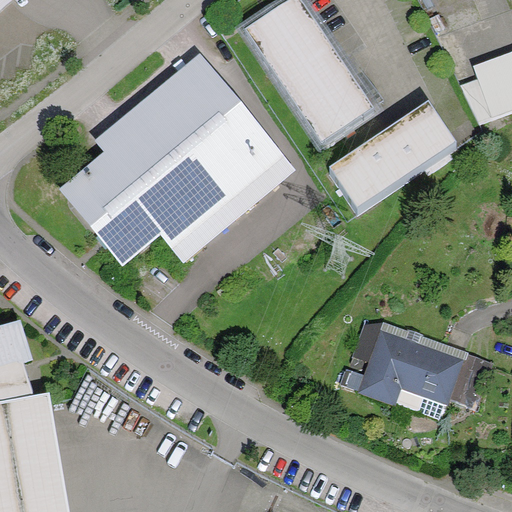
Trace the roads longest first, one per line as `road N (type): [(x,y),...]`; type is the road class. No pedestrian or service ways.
road 1 (residential): [(456,511),(246,418),(74,304),(0,230)]
road 2 (residential): [(0,153),(191,0)]
